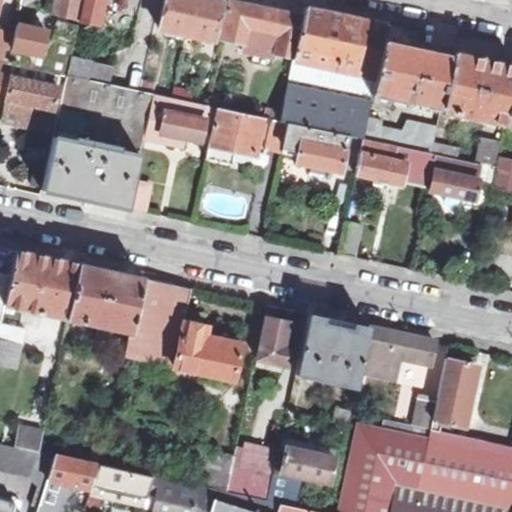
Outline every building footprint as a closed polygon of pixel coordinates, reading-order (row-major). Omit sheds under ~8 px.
[(55,0),(53,13),(81,18),(84,0),(55,0)] [(84,0),(81,18),(100,23),(104,8),(105,0),(84,0)] [(105,0),(104,8),(118,10),(119,0),(105,0)] [(194,0),(165,0),(159,28),(187,33),(194,0)] [(218,0),(194,0),(187,33),(196,36),(213,40),(221,1),(218,0)] [(302,17),(230,1),(222,39),(245,44),(246,39),(248,29),(261,31),(278,35),(274,53),(293,58),(302,17)] [(304,6),(302,17),(293,58),(291,69),(283,111),(281,120),(291,123),(363,138),(368,117),(373,94),(385,38),(388,24),(304,6)] [(69,74),(72,60),(43,53),(46,37),(48,30),(33,27),(18,23),(16,35),(10,62),(16,64),(62,73),(69,74)] [(72,60),(72,57),(77,36),(49,29),(48,30),(46,37),(43,53),(72,60)] [(246,39),(259,41),(261,31),(248,29),(246,39)] [(16,35),(0,32),(0,60),(10,62),(16,35)] [(187,33),(183,50),(193,52),(196,36),(187,33)] [(439,109),(452,53),(385,38),(373,94),(439,109)] [(505,123),(506,117),(510,95),(511,88),(511,65),(504,64),(499,63),(495,62),(452,53),(439,109),(505,123)] [(69,74),(111,84),(115,67),(72,57),(72,60),(69,74)] [(7,78),(10,62),(0,60),(0,76),(0,77),(7,78)] [(62,73),(16,64),(8,98),(54,110),(62,73)] [(42,190),(128,208),(134,184),(154,94),(142,91),(111,84),(69,74),(42,190)] [(154,94),(155,86),(143,83),(142,91),(154,94)] [(173,98),(191,101),(192,92),(175,89),(173,98)] [(167,96),(164,111),(207,120),(207,122),(213,124),(217,107),(205,104),(191,101),(173,98),(167,96)] [(205,160),(236,166),(239,151),(257,154),(264,117),(217,107),(213,124),(205,160)] [(281,120),(283,111),(267,107),(266,117),(274,119),(281,120)] [(164,111),(160,132),(203,141),(207,122),(207,120),(164,111)] [(432,141),(435,125),(407,119),(402,130),(381,126),(382,120),(368,117),(363,138),(429,152),(432,141)] [(284,152),(286,147),(291,123),(281,120),(274,119),(269,148),(284,152)] [(363,138),(291,123),(286,147),(300,150),(298,162),(315,165),(327,168),(342,171),(343,168),(356,170),(363,138)] [(495,166),(501,142),(481,137),(476,162),(495,166)] [(437,154),(429,152),(363,138),(356,170),(355,174),(402,183),(403,178),(430,185),(437,154)] [(458,159),(460,146),(432,141),(429,152),(437,154),(458,159)] [(495,166),(476,162),(458,159),(437,154),(430,185),(429,189),(475,199),(473,208),(486,210),(489,194),(495,166)] [(497,193),(511,196),(511,157),(505,156),(497,193)] [(327,168),(315,165),(313,172),(326,175),(327,168)] [(150,188),(134,184),(128,208),(144,212),(150,188)] [(337,254),(339,254),(353,257),(356,257),(362,224),(344,220),(337,254)] [(80,264),(78,264),(68,261),(40,256),(36,254),(15,250),(10,275),(4,305),(68,319),(80,264)] [(143,278),(80,264),(68,319),(132,333),(143,278)] [(4,305),(10,275),(0,272),(0,325),(0,324),(4,305)] [(184,323),(192,288),(173,285),(155,281),(143,278),(132,333),(128,349),(127,356),(233,378),(241,344),(239,343),(240,334),(184,323)] [(361,369),(369,327),(353,323),(323,317),(321,316),(311,314),(308,313),(296,375),(357,388),(361,369)] [(264,317),(256,358),(284,365),(289,346),(286,345),(291,323),(264,317)] [(0,324),(0,325),(0,364),(18,369),(23,344),(24,345),(27,331),(0,324)] [(430,363),(435,341),(379,329),(369,327),(361,369),(393,375),(397,356),(430,363)] [(127,356),(128,349),(94,341),(92,351),(126,358),(127,356)] [(442,432),(444,422),(465,426),(476,365),(459,361),(448,358),(446,358),(438,403),(434,419),(432,430),(442,432)] [(432,430),(434,419),(438,403),(419,398),(414,426),(432,430)] [(351,413),(352,410),(337,407),(334,420),(349,422),(351,413)] [(511,511),(511,446),(442,432),(432,430),(430,437),(358,423),(338,511),(511,511)] [(44,432),(22,427),(18,445),(26,447),(40,451),(43,437),(44,432)] [(68,457),(71,444),(43,437),(40,451),(55,455),(68,457)] [(13,445),(0,442),(0,470),(2,471),(13,445)] [(266,500),(271,475),(268,474),(271,449),(246,443),(241,468),(232,466),(227,491),(266,500)] [(234,456),(218,453),(218,447),(201,444),(193,484),(218,490),(227,491),(232,466),(234,456)] [(18,445),(13,445),(2,471),(13,474),(26,447),(18,445)] [(296,506),(302,476),(329,483),(335,456),(288,446),(282,470),(276,469),(268,501),(281,504),(296,506)] [(40,451),(26,447),(13,474),(29,477),(40,451)] [(48,478),(55,455),(40,451),(29,477),(38,486),(45,488),(45,487),(48,478)] [(101,464),(68,457),(55,455),(48,478),(94,488),(101,464)] [(103,464),(101,464),(94,488),(92,492),(99,494),(100,487),(131,493),(148,498),(149,493),(154,476),(103,464)] [(193,484),(154,476),(149,493),(160,495),(156,510),(155,511),(211,511),(218,490),(193,484)] [(45,488),(38,486),(32,506),(39,508),(42,500),(45,488)] [(45,487),(45,488),(42,500),(39,508),(37,511),(58,511),(65,493),(45,487)] [(131,493),(100,487),(99,494),(128,501),(131,493)] [(278,511),(281,504),(268,501),(266,500),(227,491),(218,490),(211,511),(278,511)] [(145,507),(156,510),(160,495),(149,493),(148,498),(145,507)] [(7,511),(10,502),(0,499),(0,511),(7,511)]
